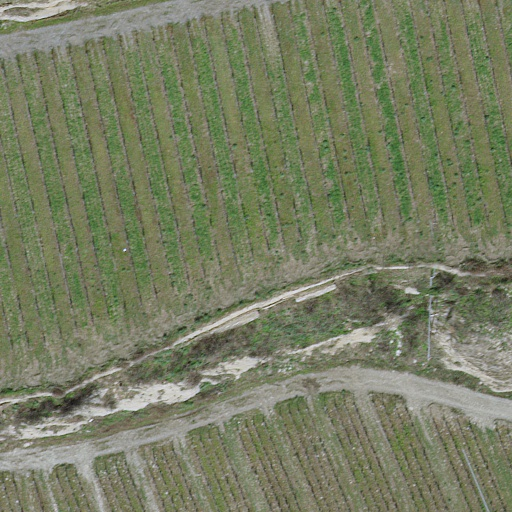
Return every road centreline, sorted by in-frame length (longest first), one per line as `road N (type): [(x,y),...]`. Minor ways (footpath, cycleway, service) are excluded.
road 1 (track): [(511,420),(402,397),(304,400),(116,448),(0,458)]
road 2 (track): [(0,53),(244,0)]
